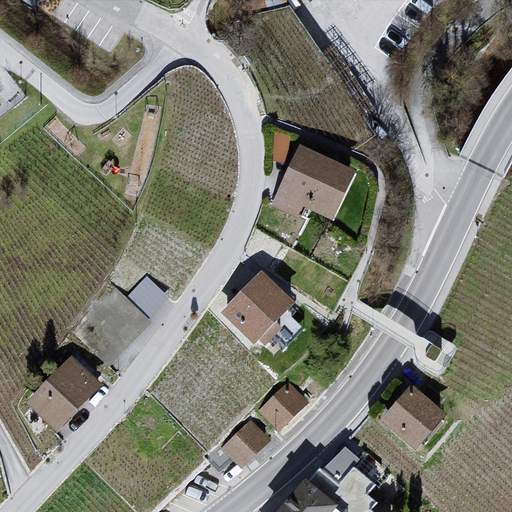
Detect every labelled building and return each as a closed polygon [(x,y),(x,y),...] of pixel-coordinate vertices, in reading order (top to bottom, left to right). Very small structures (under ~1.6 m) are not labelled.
[(275,154),(289,157),(294,134),(280,131),(275,154)] [(354,175),(302,150),(275,205),(298,216),(304,204),(332,218),(354,175)] [(262,272),(223,312),(253,340),(291,300),(262,272)] [(71,363),(31,405),(59,432),(100,390),(71,363)] [(443,415),(409,384),(380,415),(414,446),(443,415)] [(303,401),(288,387),(263,411),(278,426),(303,401)] [(266,439),(249,420),(223,445),(241,463),(266,439)] [(339,482),(321,467),(281,511),(372,511),(369,509),(377,500),(368,493),(374,487),(351,467),(339,482)]
